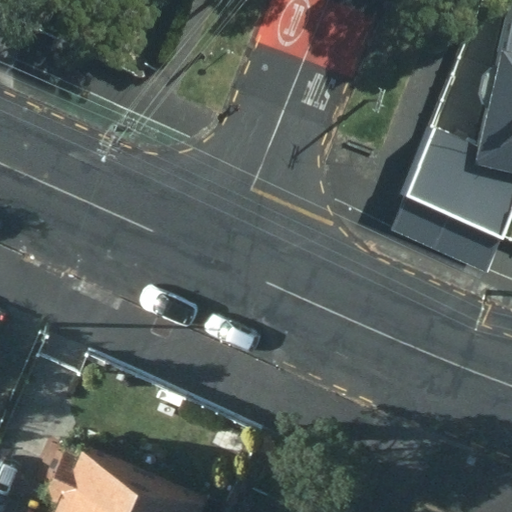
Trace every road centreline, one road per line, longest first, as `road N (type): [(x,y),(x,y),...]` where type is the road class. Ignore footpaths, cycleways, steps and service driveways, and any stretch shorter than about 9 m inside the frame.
road 1 (tertiary): [(511,388),(216,259)]
road 2 (residential): [(322,0),(216,259)]
road 3 (tertiary): [(216,259),(0,162)]
